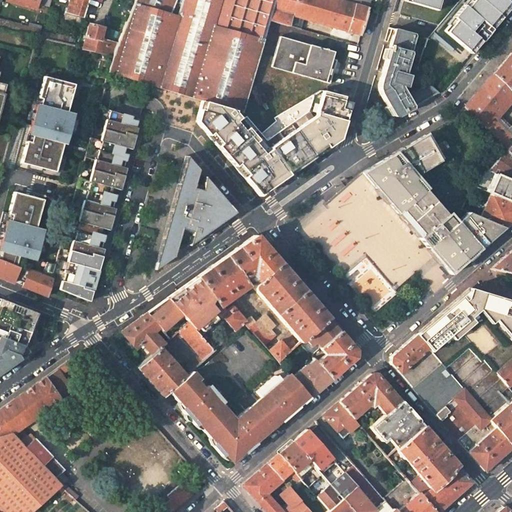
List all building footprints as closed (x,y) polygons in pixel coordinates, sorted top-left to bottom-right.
[(35,10),(37,0),(6,0),(6,1),(35,10)] [(49,8),(51,0),(41,0),(40,6),(49,8)] [(68,0),(66,11),(63,19),(80,24),(87,0),(68,0)] [(135,0),(118,43),(113,55),(108,72),(149,83),(201,99),(235,109),(243,111),(269,18),(273,0),(135,0)] [(368,9),(336,0),(273,0),(269,18),(298,27),(300,18),(361,35),(368,9)] [(336,0),(368,9),(370,0),(336,0)] [(402,0),(402,3),(436,13),(438,5),(436,5),(437,0),(402,0)] [(463,0),(444,25),(473,50),(511,4),(511,0),(472,0),(469,3),(465,0),(463,0)] [(19,33),(22,25),(15,23),(13,32),(19,33)] [(100,39),(103,27),(88,24),(83,48),(113,55),(118,43),(100,39)] [(37,37),(39,29),(22,25),(19,33),(37,37)] [(456,41),(438,26),(433,32),(452,47),(456,41)] [(403,85),(406,76),(401,75),(412,34),(394,29),(378,82),(378,86),(378,92),(380,95),(387,106),(384,108),(389,115),(392,113),(396,117),(437,93),(425,83),(404,96),(398,86),(398,84),(403,85)] [(331,57),(333,50),(280,34),(271,64),(329,82),(336,58),(331,57)] [(511,52),(495,70),(493,73),(511,89),(511,52)] [(0,100),(10,62),(0,59),(0,100)] [(508,97),(511,101),(511,89),(493,73),(475,94),(465,106),(506,149),(511,142),(511,127),(507,132),(506,131),(507,128),(494,115),(508,97)] [(25,124),(12,168),(57,181),(68,145),(76,115),(67,112),(74,85),(45,76),(31,125),(25,124)] [(235,109),(201,99),(196,120),(219,149),(259,196),(278,182),(275,179),(285,172),(325,142),(334,135),(335,133),(339,135),(350,97),(320,88),(312,93),(307,109),(264,140),(244,115),(240,118),(234,110),(235,109)] [(59,289),(89,300),(95,279),(104,247),(94,245),(97,235),(99,226),(109,228),(115,207),(106,205),(107,199),(109,193),(118,196),(126,167),(117,164),(119,155),(122,146),(131,148),(137,127),(128,124),(129,120),(130,116),(108,110),(105,121),(59,289)] [(79,116),(76,115),(68,145),(70,145),(79,116)] [(415,177),(421,172),(432,166),(429,161),(437,155),(425,135),(363,170),(359,174),(377,194),(379,193),(382,196),(385,199),(382,201),(419,242),(423,239),(426,242),(429,245),(426,247),(450,275),(504,228),(479,217),(467,212),(467,213),(470,217),(456,230),(452,226),(442,215),(445,212),(425,190),(423,192),(412,180),(415,177)] [(511,142),(506,149),(485,171),(511,181),(511,142)] [(234,214),(186,155),(154,271),(174,257),(182,230),(187,232),(193,233),(189,246),(234,214)] [(437,155),(429,161),(432,166),(440,161),(437,155)] [(511,181),(485,171),(471,185),(489,192),(511,201),(511,181)] [(425,190),(415,177),(412,180),(423,192),(425,190)] [(17,279),(24,283),(29,270),(31,259),(36,260),(44,230),(33,227),(41,199),(12,191),(7,212),(1,211),(0,216),(0,277),(3,279),(15,284),(17,279)] [(511,201),(489,192),(479,217),(504,228),(511,220),(511,201)] [(467,213),(452,226),(456,230),(470,217),(467,213)] [(234,331),(238,327),(244,323),(246,321),(232,305),(226,311),(220,305),(247,286),(242,280),(247,277),(253,278),(257,282),(253,284),(253,289),(299,342),(310,333),(326,319),(308,298),(290,277),(272,257),(254,236),(228,255),(197,276),(213,299),(209,303),(215,310),(234,331)] [(511,272),(511,249),(503,258),(498,262),(491,268),(511,272)] [(42,276),(51,279),(55,265),(47,262),(42,276)] [(42,276),(29,270),(24,283),(23,287),(34,291),(46,296),(51,279),(42,276)] [(193,328),(215,310),(209,303),(213,299),(197,276),(187,284),(177,291),(161,303),(146,313),(159,328),(168,339),(178,331),(187,322),(193,328)] [(480,360),(481,359),(493,373),(511,356),(511,343),(509,340),(511,336),(511,301),(470,289),(431,322),(414,336),(438,363),(454,382),(480,360)] [(0,371),(28,351),(24,348),(25,347),(23,346),(36,313),(0,298),(0,371)] [(24,348),(28,351),(36,346),(56,332),(55,320),(36,313),(23,346),(25,347),(24,348)] [(159,328),(146,313),(124,330),(121,333),(135,350),(141,344),(151,355),(159,347),(164,343),(154,332),(159,328)] [(251,316),(246,321),(244,323),(263,345),(275,335),(269,328),(275,324),(266,314),(257,323),(251,316)] [(312,336),(307,341),(311,346),(317,341),(321,346),(337,331),(329,322),(326,319),(310,333),(312,336)] [(187,322),(178,331),(203,360),(213,350),(193,328),(187,322)] [(321,346),(319,347),(324,354),(315,361),(331,378),(341,369),(354,358),(354,350),(337,331),(321,346)] [(390,356),(389,364),(410,387),(438,363),(414,336),(414,335),(398,350),(390,356)] [(280,340),(268,350),(277,361),(296,345),(292,340),(287,344),(289,347),(287,349),(280,340)] [(184,376),(159,347),(151,355),(136,368),(150,384),(161,397),(167,391),(184,376)] [(73,357),(57,368),(60,372),(68,366),(69,368),(77,362),(73,357)] [(315,361),(313,358),(292,377),(309,397),(318,390),(331,378),(315,361)] [(454,382),(461,389),(484,415),(511,447),(511,445),(511,392),(493,373),(481,359),(480,360),(454,382)] [(454,382),(438,363),(410,387),(419,398),(433,414),(461,389),(454,382)] [(0,440),(1,443),(12,435),(16,432),(61,400),(60,398),(73,389),(60,372),(57,368),(0,408),(0,440)] [(184,376),(167,391),(177,402),(180,399),(185,405),(179,409),(180,410),(193,425),(197,421),(202,426),(200,428),(209,437),(211,436),(215,441),(210,446),(219,456),(224,452),(230,460),(242,449),(242,450),(253,442),(251,439),(260,432),(262,434),(274,424),(272,422),(284,411),(288,415),(309,397),(292,377),(288,373),(279,381),(274,375),(256,390),(261,396),(249,406),(250,406),(234,418),(219,402),(222,400),(208,384),(205,386),(191,370),(184,376)] [(385,414),(400,402),(376,375),(369,375),(349,392),(338,402),(352,418),(368,404),(371,407),(376,404),(385,414)] [(461,389),(433,414),(442,424),(457,411),(471,427),(484,415),(461,389)] [(352,418),(338,402),(321,416),(341,438),(357,424),(352,418)] [(409,412),(400,402),(385,414),(370,428),(381,441),(386,437),(396,448),(421,426),(409,412)] [(511,447),(484,415),(471,427),(481,438),(473,445),(467,439),(460,445),(483,471),(497,459),(511,447)] [(420,495),(434,511),(437,511),(449,502),(471,483),(441,449),(421,426),(396,448),(395,449),(428,487),(427,489),(420,495)] [(297,437),(291,443),(308,461),(330,485),(344,473),(306,429),(297,437)] [(60,486),(63,484),(65,482),(58,474),(63,470),(31,432),(22,439),(16,432),(12,435),(60,486)] [(0,507),(4,511),(30,511),(60,486),(12,435),(1,443),(0,440),(0,507)] [(283,450),(278,454),(293,470),(295,472),(308,461),(291,443),(283,450)] [(281,480),(293,470),(278,454),(270,461),(267,464),(281,480)] [(303,511),(307,509),(288,488),(279,495),(289,506),(282,511),(267,494),(282,481),(281,480),(267,464),(251,478),(241,486),(262,509),(264,511),(303,511)] [(353,465),(344,473),(330,485),(342,499),(353,511),(393,511),(382,499),(353,465)] [(308,473),(301,479),(309,487),(315,481),(308,473)] [(405,478),(382,499),(393,511),(396,511),(418,493),(405,478)] [(167,502),(154,511),(176,511),(195,496),(183,482),(168,495),(171,498),(167,502)] [(63,484),(60,486),(75,499),(78,497),(63,484)] [(330,485),(317,496),(326,505),(330,510),(342,499),(330,485)] [(434,511),(420,495),(418,493),(396,511),(434,511)] [(330,510),(327,511),(353,511),(342,499),(330,510)] [(217,511),(218,511),(226,506),(226,505),(222,502),(214,509),(217,511)]
